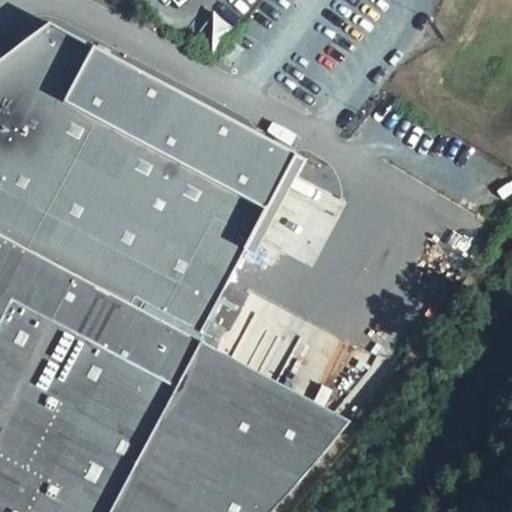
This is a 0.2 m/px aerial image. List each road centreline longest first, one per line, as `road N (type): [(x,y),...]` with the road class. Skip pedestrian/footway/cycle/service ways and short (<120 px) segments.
road 1 (unknown): [(439,0),(325,147)]
road 2 (unknown): [(256,109),(346,0)]
